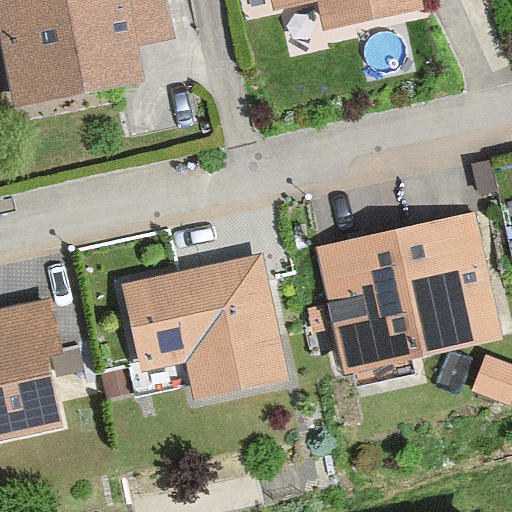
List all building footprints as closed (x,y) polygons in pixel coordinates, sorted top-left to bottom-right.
[(0,0),(0,32),(15,113),(147,89),(140,52),(175,45),(166,0),(0,0)] [(273,0),(276,16),(319,7),(326,41),(426,20),(422,0),(273,0)] [(461,225),(312,259),(330,337),(314,341),(323,379),(336,376),(339,389),(425,370),(421,352),(487,337),(461,225)] [(261,264),(121,293),(140,379),(183,370),(191,411),(288,390),(261,264)] [(49,314),(0,324),(0,441),(58,429),(44,359),(58,356),(49,314)]
